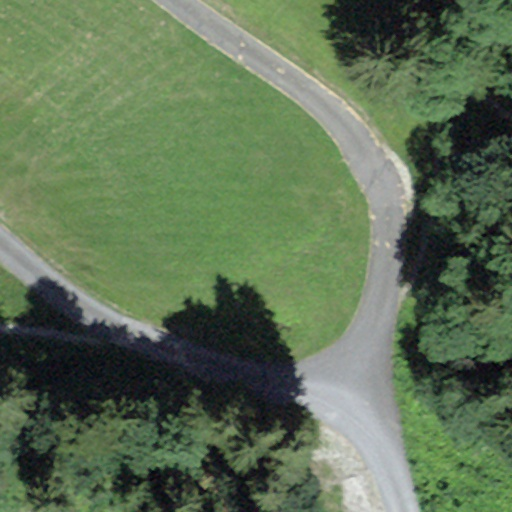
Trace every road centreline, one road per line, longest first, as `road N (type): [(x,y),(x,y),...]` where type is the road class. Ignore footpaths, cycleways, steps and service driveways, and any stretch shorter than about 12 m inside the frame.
road 1 (residential): [(348,366),(375,320),(388,246),(389,207),(372,157),(322,99),(181,0)]
road 2 (residential): [(0,239),(128,337),(182,358),(302,384),(348,366)]
road 3 (residential): [(348,366),(399,511)]
